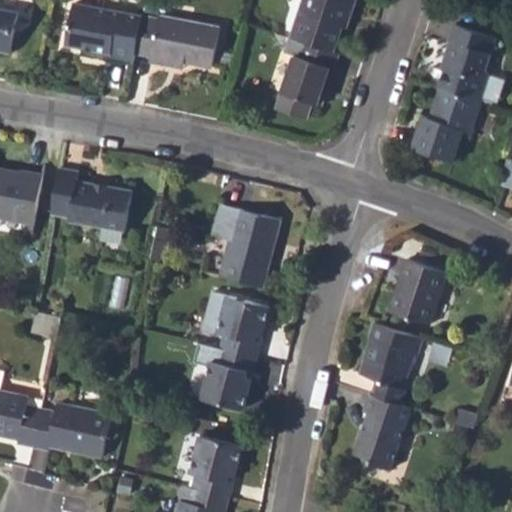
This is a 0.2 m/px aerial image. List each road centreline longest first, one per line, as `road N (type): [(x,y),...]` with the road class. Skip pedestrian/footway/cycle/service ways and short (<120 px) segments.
road 1 (residential): [(355,187),(213,142),(0,104)]
road 2 (residential): [(286,511),(355,187)]
road 3 (residential): [(355,187),(410,0)]
road 4 (residential): [(511,252),(355,187)]
